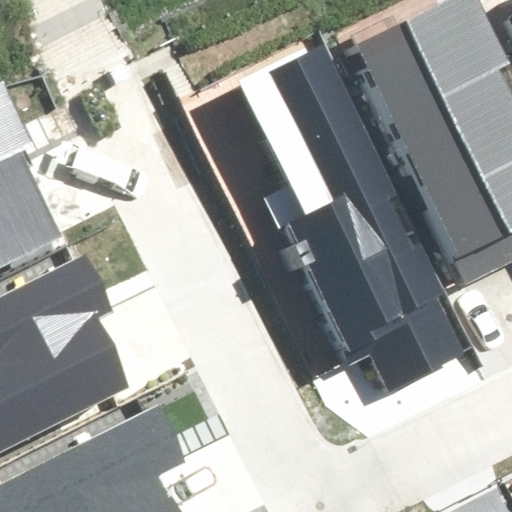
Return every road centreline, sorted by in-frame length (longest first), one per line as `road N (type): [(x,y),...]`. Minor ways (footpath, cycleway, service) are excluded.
road 1 (residential): [(309,483),(91,60)]
road 2 (residential): [(309,483),(511,382)]
